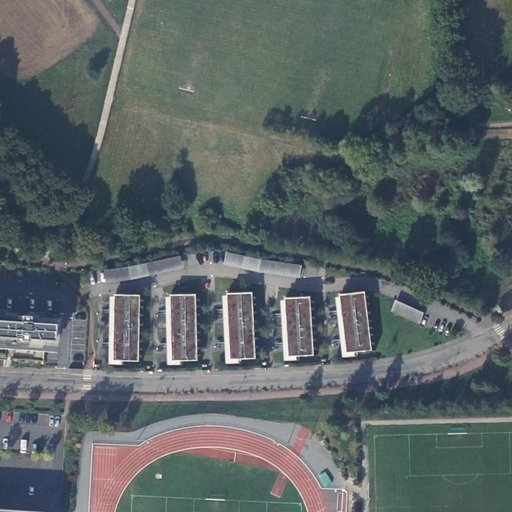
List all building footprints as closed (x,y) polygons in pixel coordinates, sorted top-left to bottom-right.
[(247,256),(229,254),(227,265),(244,269),(260,273),(302,279),(305,267),(263,260),(247,256)] [(131,268),(107,271),(107,284),(134,281),(151,278),(186,270),(183,256),(149,264),(131,268)] [(368,291),(344,295),(352,353),(376,349),(368,291)] [(252,294),(227,296),(231,361),(256,360),(252,294)] [(140,299),(114,297),(112,363),(139,364),(140,299)] [(195,297),(171,299),(171,365),(198,363),(195,297)] [(311,299),(285,300),(288,358),(314,356),(311,299)] [(426,313),(398,300),(393,311),(422,325),(426,313)] [(0,348),(39,351),(41,321),(0,318),(0,348)] [(326,472),(319,474),(323,485),(330,483),(326,472)]
